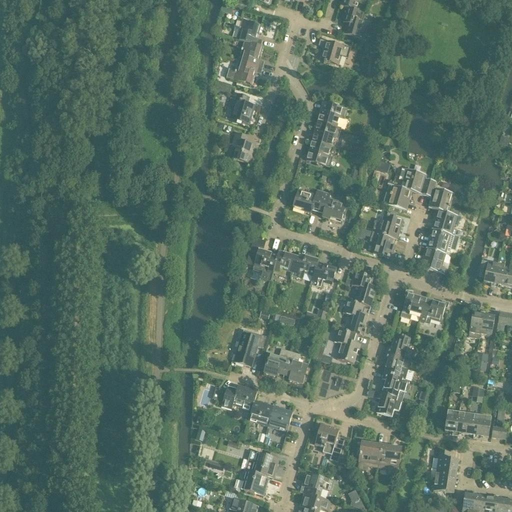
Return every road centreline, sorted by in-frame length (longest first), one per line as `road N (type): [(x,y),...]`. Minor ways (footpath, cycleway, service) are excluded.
road 1 (track): [(51,0),(57,240),(50,403),(35,460),(41,511)]
road 2 (residential): [(395,276),(274,231),(309,112),(283,66)]
road 3 (residential): [(329,413),(358,394),(395,276)]
road 4 (residential): [(511,493),(464,486),(470,445),(511,452)]
road 5 (residential): [(511,306),(395,276)]
